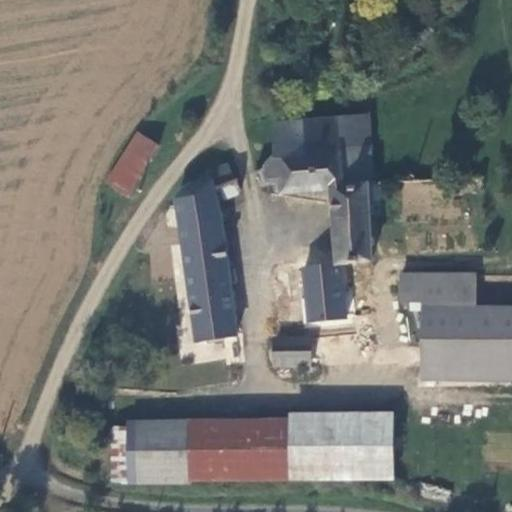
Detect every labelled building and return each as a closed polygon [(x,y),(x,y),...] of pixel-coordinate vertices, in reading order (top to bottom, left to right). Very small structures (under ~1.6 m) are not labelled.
[(380,187),(373,122),(278,131),(281,159),(274,174),(264,177),(266,193),(278,192),(290,195),(291,202),(343,195),(352,273),(384,268),(379,222),(392,220),(389,186),(380,187)] [(163,155),(143,143),(116,189),(137,201),(163,155)] [(213,188),(198,188),(184,206),(200,316),(206,356),(248,349),(227,212),(248,205),(239,177),(221,183),(222,189),(213,188)] [(356,323),(352,273),(314,278),(318,321),(312,322),(312,329),(356,323)] [(431,315),(482,315),(481,280),(409,281),(409,310),(431,309),(431,315)] [(431,373),(511,372),(511,314),(482,315),(431,315),(431,373)] [(206,356),(200,316),(180,319),(187,359),(206,356)] [(322,350),(285,350),(284,376),(322,376),(322,350)] [(321,429),(327,487),(404,487),(401,428),(321,429)] [(321,429),(200,431),(202,491),(204,491),(205,488),(327,487),(321,429)] [(202,491),(200,431),(138,432),(138,439),(140,439),(143,492),(202,491)] [(125,493),(143,492),(140,439),(138,439),(122,439),(125,493)]
